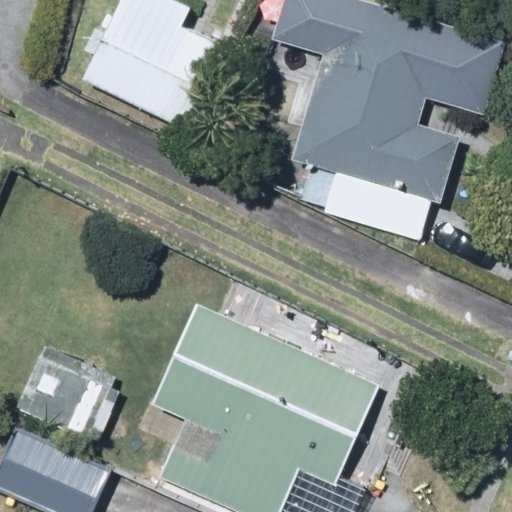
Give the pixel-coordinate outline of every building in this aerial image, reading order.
[(132,0),(115,0),(75,82),(198,142),(242,54),(132,0)] [(448,141),(415,131),(441,28),(330,0),(289,162),(430,203),(448,141)] [(322,491),(370,384),(194,306),(146,413),(322,491)] [(83,446),(111,378),(40,349),(12,418),(83,446)] [(3,433),(0,439),(0,497),(34,511),(88,511),(104,476),(3,433)]
